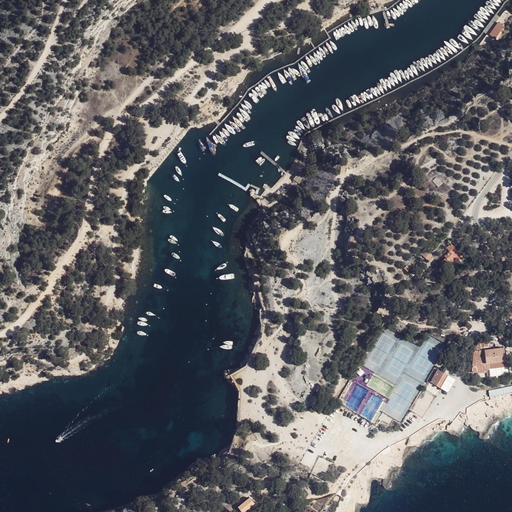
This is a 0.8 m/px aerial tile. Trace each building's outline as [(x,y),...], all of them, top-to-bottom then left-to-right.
[(505,26),(501,23),(492,35),(496,39),(505,26)] [(304,176),(299,172),(293,179),(299,183),(299,182),(300,182),(304,176)] [(456,258),(461,254),(451,243),(446,247),(447,248),(441,255),(443,257),(445,256),(446,257),(444,259),(447,263),(449,261),(453,257),(454,256),(456,258)] [(482,340),(481,340),(481,341),(478,343),(478,344),(476,347),(475,350),(473,353),(472,364),(472,370),(472,371),(474,372),(484,372),(486,372),(487,371),(488,370),(488,369),(510,366),(508,355),(505,356),(504,347),(491,349),(491,346),(488,347),(487,339),(485,339),(482,340)] [(458,345),(450,340),(446,348),(454,353),(458,345)] [(444,372),(438,369),(431,382),(437,385),(444,372)] [(444,372),(437,385),(441,387),(448,374),(444,372)] [(253,502),(249,496),(238,506),(242,511),(253,502)] [(329,496),(317,500),(312,508),(318,511),(329,498),(329,496)]
